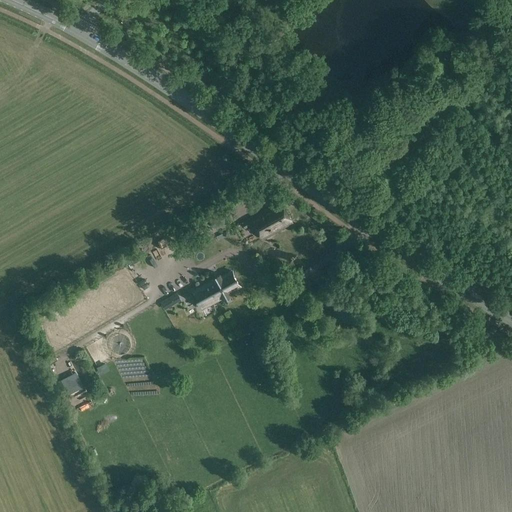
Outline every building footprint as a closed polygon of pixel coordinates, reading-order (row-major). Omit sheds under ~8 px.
[(261,202),(271,197),(267,190),(257,195),(261,202)] [(252,218),(256,225),(263,239),(293,223),(281,202),(252,218)] [(175,231),(158,241),(164,251),(181,241),(175,231)] [(229,293),(239,287),(240,287),(231,271),(221,277),(220,276),(204,285),(204,286),(195,291),(194,291),(203,308),(204,307),(203,307),(213,302),(214,303),(230,294),(229,293)] [(181,300),(177,293),(161,302),(165,309),(181,300)]
